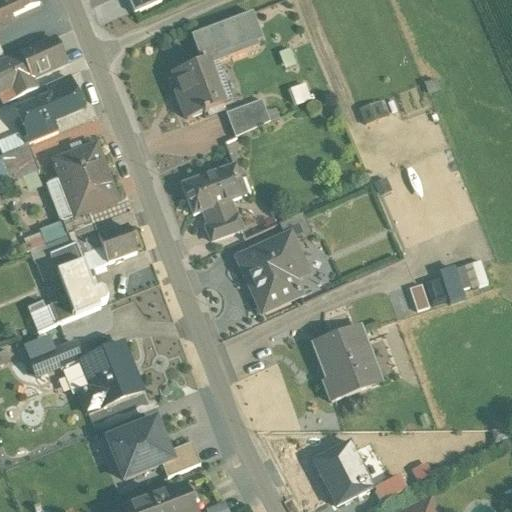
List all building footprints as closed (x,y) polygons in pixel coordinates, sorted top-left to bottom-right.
[(35,0),(0,0),(0,4),(7,20),(8,20),(39,6),(35,0)] [(160,6),(157,0),(128,0),(135,16),(160,6)] [(252,15),(191,38),(201,65),(205,64),(215,60),(262,42),(252,15)] [(54,42),(20,57),(31,82),(65,66),(54,42)] [(20,57),(0,65),(0,95),(31,82),(20,57)] [(231,102),(217,65),(215,62),(216,62),(215,60),(205,64),(222,106),(231,102)] [(201,65),(173,76),(183,103),(180,105),(186,121),(203,115),(204,116),(207,115),(208,115),(207,113),(221,108),(222,107),(222,106),(205,64),(201,65)] [(67,79),(45,89),(50,100),(72,90),(67,79)] [(31,82),(0,95),(0,97),(4,107),(36,93),(31,82)] [(304,86),(290,91),(296,107),(310,102),(304,86)] [(72,90),(50,100),(38,105),(38,106),(17,114),(25,134),(26,135),(53,123),(81,112),(72,90)] [(261,102),(225,116),(234,140),(269,124),(261,102)] [(382,105),(362,112),(367,125),(387,118),(382,105)] [(221,108),(207,113),(208,115),(207,115),(208,118),(222,112),(221,108)] [(53,123),(26,135),(25,134),(20,136),(25,148),(28,147),(58,134),(53,123)] [(25,148),(1,158),(12,185),(12,184),(12,183),(37,173),(38,174),(39,173),(28,147),(25,148)] [(96,149),(53,164),(60,182),(66,197),(78,192),(86,214),(87,216),(88,216),(117,205),(96,149)] [(235,169),(214,176),(225,206),(231,204),(246,198),(235,169)] [(214,176),(182,187),(193,218),(206,213),(225,206),(214,176)] [(225,206),(206,213),(211,227),(236,218),(231,204),(225,206)] [(86,214),(61,225),(62,228),(66,238),(92,228),(88,216),(87,216),(86,214)] [(302,215),(278,226),(285,240),(289,238),(292,245),(312,236),(302,215)] [(211,227),(206,229),(211,243),(241,232),(236,218),(211,227)] [(62,228),(42,236),(45,247),(66,239),(66,238),(62,228)] [(126,230),(75,248),(84,269),(88,268),(90,273),(136,256),(126,230)] [(66,239),(45,247),(50,258),(72,249),(67,238),(66,239)] [(285,240),(238,261),(262,314),(299,297),(298,295),(301,294),(300,291),(297,292),(285,267),(299,261),(292,245),(289,238),(285,240)] [(72,249),(50,258),(67,302),(48,309),(56,328),(99,310),(88,282),(93,280),(90,273),(88,268),(84,269),(75,248),(72,249)] [(489,287),(482,264),(457,271),(464,294),(489,287)] [(425,285),(435,308),(448,302),(438,279),(425,285)] [(417,314),(429,309),(420,286),(408,291),(417,314)] [(355,330),(314,345),(329,382),(323,385),(331,405),(370,390),(381,385),(376,372),(371,373),(355,330)] [(85,363),(77,345),(52,355),(47,341),(26,350),(38,381),(81,364),(85,363)] [(85,363),(81,364),(93,394),(98,392),(104,409),(141,394),(133,374),(129,375),(118,350),(122,349),(122,348),(85,363)] [(0,356),(0,367),(11,363),(7,353),(0,356)] [(168,455),(155,423),(107,444),(124,483),(161,467),(172,462),(168,455)] [(349,445),(313,463),(336,509),(372,490),(349,445)] [(167,481),(200,467),(190,446),(168,455),(172,462),(161,467),(167,481)] [(383,502),(409,489),(403,477),(377,490),(383,502)] [(149,504),(128,511),(189,511),(180,491),(148,503),(149,504)] [(434,511),(429,502),(409,511),(434,511)]
